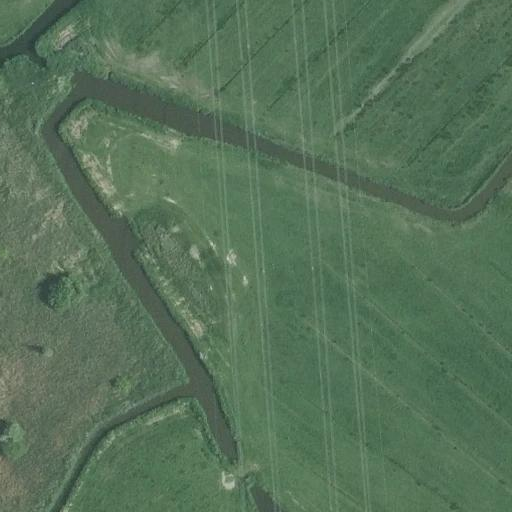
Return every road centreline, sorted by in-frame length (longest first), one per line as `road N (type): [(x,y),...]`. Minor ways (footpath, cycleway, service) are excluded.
road 1 (track): [(223,511),(234,476),(285,447),(332,452),(417,511)]
road 2 (track): [(119,0),(42,97)]
